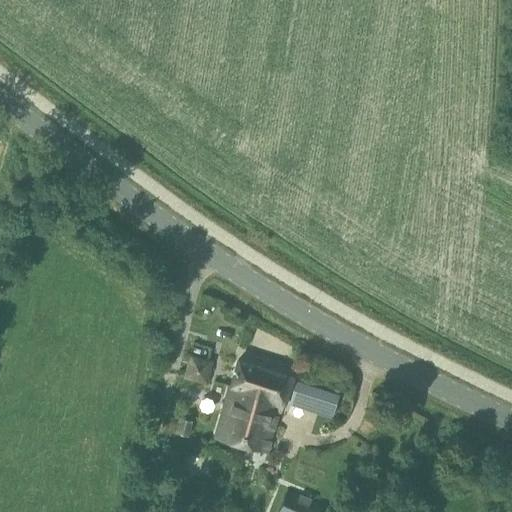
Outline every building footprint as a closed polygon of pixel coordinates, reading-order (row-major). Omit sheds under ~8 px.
[(238,360),(214,436),(239,444),(262,368),(238,360)] [(262,368),(239,444),(268,452),(292,377),(262,368)] [(289,406),(304,411),(312,386),(297,382),(289,406)] [(192,421),(178,417),(174,432),(188,436),(192,421)] [(320,511),(324,505),(287,491),(277,511),(320,511)]
